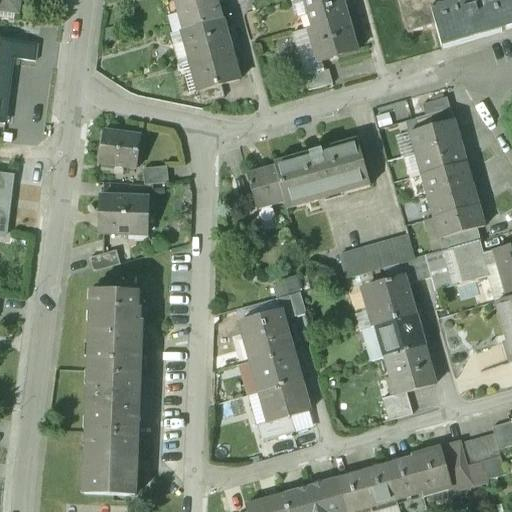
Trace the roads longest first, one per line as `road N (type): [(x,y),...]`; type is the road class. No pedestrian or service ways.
road 1 (residential): [(73,96),(25,511)]
road 2 (residential): [(206,131),(194,483)]
road 3 (residential): [(194,483),(236,479),(511,400)]
road 4 (residential): [(474,76),(206,131)]
road 5 (residential): [(206,131),(73,96)]
